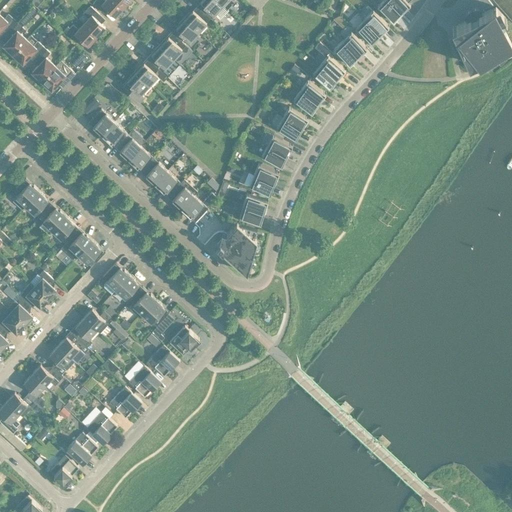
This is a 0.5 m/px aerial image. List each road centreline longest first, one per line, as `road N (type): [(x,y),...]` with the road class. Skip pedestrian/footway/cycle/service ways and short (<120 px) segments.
road 1 (residential): [(50,112),(237,283),(263,285),(310,154),(437,0)]
road 2 (residential): [(66,502),(219,339),(217,327),(122,241)]
road 3 (residential): [(0,385),(122,241)]
road 4 (residential): [(50,112),(158,0)]
road 5 (residential): [(122,241),(19,149)]
